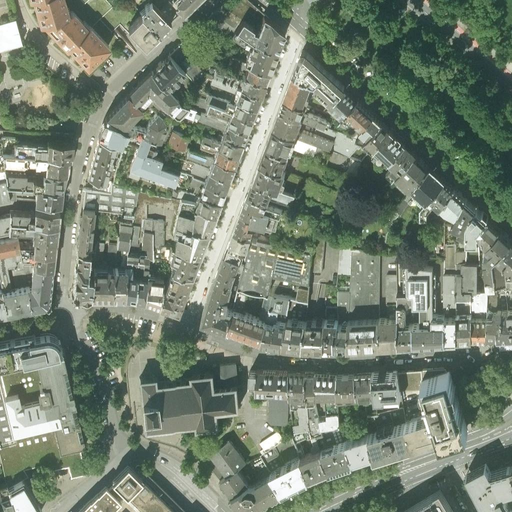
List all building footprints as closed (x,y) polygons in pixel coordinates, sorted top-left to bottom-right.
[(35,0),(37,8),(41,21),(46,19),(50,24),(49,26),(58,36),(68,46),(69,44),(79,53),(88,63),(107,44),(89,24),(87,26),(71,10),(67,11),(63,0),(35,0)] [(158,8),(150,0),(144,6),(146,8),(141,13),(158,31),(164,25),(170,20),(158,8)] [(175,0),(175,1),(175,2),(172,4),(169,1),(168,0),(165,0),(158,8),(170,20),(190,0),(175,0)] [(257,6),(249,0),(223,0),(212,11),(236,26),(242,17),(243,17),(247,8),(251,12),(257,6)] [(473,2),(467,9),(471,13),(477,6),(476,5),(473,2)] [(236,26),(212,11),(201,22),(211,33),(220,24),(232,32),(236,26)] [(158,31),(141,13),(128,26),(145,44),(151,37),(158,31)] [(283,29),(267,15),(263,14),(257,29),(253,26),(254,25),(243,17),(242,17),(236,26),(252,37),(277,47),(283,29)] [(0,46),(21,40),(14,15),(0,18),(0,46)] [(204,36),(196,26),(187,35),(195,44),(204,36)] [(277,47),(252,37),(236,26),(232,32),(233,35),(241,41),(243,41),(244,40),(251,42),(250,45),(248,44),(246,51),(247,52),(244,59),(269,68),(277,47)] [(195,44),(187,35),(178,43),(188,54),(197,46),(195,44)] [(188,54),(178,43),(169,52),(184,69),(192,78),(202,69),(188,54)] [(326,67),(305,49),(304,48),(303,48),(302,49),(298,60),(293,72),(312,79),(312,80),(316,79),(316,84),(315,86),(331,100),(345,85),(326,67)] [(169,52),(164,57),(163,56),(155,64),(156,65),(151,70),(166,86),(173,78),(174,79),(176,79),(178,77),(178,75),(178,74),(184,69),(169,52)] [(244,59),(231,54),(229,61),(243,66),(243,65),(246,66),(244,73),(264,80),(269,68),(244,59)] [(264,80),(244,73),(241,79),(239,78),(239,77),(206,64),(204,71),(212,74),(260,92),(264,80)] [(151,70),(150,69),(132,87),(147,99),(152,104),(161,112),(163,114),(163,115),(164,118),(172,110),(177,114),(191,119),(195,108),(195,107),(181,102),(166,86),(151,70)] [(312,79),(293,72),(284,96),(303,103),(312,80),(312,79)] [(260,92),(212,74),(210,80),(237,90),(235,96),(255,103),(260,92)] [(331,100),(330,102),(342,113),(358,96),(345,85),(331,100)] [(132,87),(106,113),(123,126),(126,126),(147,99),(132,87)] [(235,96),(231,94),(230,99),(207,91),(205,98),(208,99),(250,115),(255,103),(235,96)] [(303,103),(284,96),(280,107),(302,116),(318,122),(328,125),(331,120),(307,111),(310,105),(303,103)] [(374,110),(358,96),(342,113),(339,117),(347,120),(352,115),(357,119),(353,122),(361,125),(374,110)] [(250,115),(208,99),(206,106),(228,114),(226,119),(246,127),(250,115)] [(152,104),(134,129),(159,137),(164,124),(165,121),(164,118),(163,115),(161,112),(152,104)] [(302,116),(280,107),(273,125),(294,133),(318,141),(331,146),(334,138),(315,131),(314,132),(304,129),(303,129),(302,132),(297,130),(302,116)] [(226,119),(200,109),(199,110),(198,114),(197,115),(221,125),(221,124),(223,124),(222,126),(221,129),(220,131),(241,139),(246,127),(226,119)] [(374,110),(361,125),(364,128),(357,136),(363,139),(364,137),(382,117),(374,110)] [(126,126),(123,126),(106,113),(98,136),(117,142),(119,142),(121,135),(137,141),(135,146),(154,153),(159,137),(134,129),(126,126)] [(382,117),(364,137),(374,144),(375,143),(374,142),(390,125),(382,117)] [(186,124),(174,119),(172,126),(183,130),(186,124)] [(328,125),(318,122),(315,131),(334,138),(331,146),(350,153),(363,139),(357,136),(328,125)] [(294,133),(273,125),(267,143),(288,150),(290,145),(294,133)] [(406,139),(390,125),(374,142),(375,143),(390,156),(406,139)] [(183,130),(172,126),(167,138),(183,144),(188,132),(183,130)] [(220,131),(218,130),(215,136),(201,130),(201,131),(199,136),(201,137),(237,150),(241,139),(220,131)] [(318,141),(294,133),(290,145),(313,153),(318,141)] [(0,135),(1,138),(2,150),(13,151),(14,142),(15,136),(0,135)] [(173,181),(128,164),(135,146),(137,141),(121,135),(119,142),(124,144),(114,174),(113,180),(137,186),(154,191),(168,194),(169,194),(173,181)] [(117,142),(98,136),(87,173),(103,178),(103,177),(106,178),(109,167),(107,167),(107,166),(108,165),(109,162),(110,162),(112,156),(111,156),(112,149),(115,150),(117,142)] [(237,150),(201,137),(199,143),(211,148),(212,148),(212,147),(215,148),(212,155),(232,162),(237,150)] [(43,144),(14,142),(13,151),(68,154),(69,154),(71,146),(71,140),(48,138),(47,143),(43,143),(43,144)] [(390,156),(390,157),(395,161),(387,170),(393,175),(397,171),(416,149),(406,139),(390,156)] [(288,150),(267,143),(263,151),(285,159),(286,160),(289,151),(288,150)] [(158,162),(160,155),(135,146),(128,164),(173,181),(177,168),(158,162)] [(212,155),(188,146),(186,152),(207,160),(207,159),(210,160),(208,166),(228,174),(232,162),(212,155)] [(416,149),(397,171),(411,184),(430,162),(416,149)] [(13,151),(2,150),(3,161),(23,162),(26,160),(37,161),(38,160),(41,160),(45,160),(45,168),(65,169),(67,164),(67,160),(68,154),(13,151)] [(285,159),(263,151),(260,160),(282,168),(285,159)] [(208,166),(192,160),(190,167),(203,171),(203,170),(206,171),(203,178),(223,185),(228,174),(208,166)] [(282,168),(260,160),(253,178),(280,187),(286,170),(282,168)] [(411,184),(396,201),(402,206),(414,194),(422,201),(445,176),(430,162),(411,184)] [(65,169),(45,168),(42,168),(42,177),(25,174),(24,183),(36,183),(61,185),(62,182),(63,175),(65,169)] [(5,178),(6,181),(12,182),(24,183),(25,174),(25,171),(4,170),(5,178)] [(203,178),(188,172),(186,179),(198,183),(198,182),(201,183),(198,190),(219,197),(223,185),(203,178)] [(422,201),(420,203),(420,214),(427,214),(427,206),(432,201),(432,199),(431,199),(434,196),(440,202),(448,193),(447,193),(454,184),(445,176),(422,201)] [(0,198),(9,197),(6,181),(5,178),(0,178),(0,198)] [(280,187),(253,178),(248,191),(268,198),(270,191),(273,192),(273,193),(293,200),(295,192),(280,187)] [(112,180),(111,179),(110,189),(84,186),(82,205),(93,206),(120,209),(120,213),(132,215),(133,210),(137,186),(113,180),(112,180)] [(15,191),(12,182),(6,181),(9,197),(15,197),(16,194),(15,191)] [(24,183),(12,182),(15,191),(32,193),(32,187),(36,187),(36,183),(24,183)] [(61,185),(36,183),(36,187),(35,198),(60,200),(60,194),(61,185)] [(454,184),(447,193),(448,193),(440,202),(445,207),(450,209),(445,219),(452,220),(465,194),(454,184)] [(169,194),(168,194),(154,191),(137,186),(133,210),(145,211),(145,200),(177,208),(180,196),(175,195),(169,194)] [(198,190),(196,194),(193,193),(193,192),(178,187),(175,195),(180,196),(196,198),(194,203),(214,210),(219,197),(198,190)] [(268,198),(248,191),(241,210),(251,214),(255,204),(280,212),(281,212),(282,207),(266,202),(268,198)] [(477,205),(465,194),(452,220),(459,224),(458,228),(466,232),(466,220),(470,214),(469,213),(477,205)] [(175,217),(200,226),(207,228),(214,210),(194,203),(196,198),(180,196),(175,217)] [(402,206),(396,201),(392,206),(391,206),(397,212),(402,206)] [(280,212),(255,204),(251,214),(241,210),(234,227),(251,233),(251,234),(254,224),(257,222),(268,225),(269,216),(278,218),(280,212)] [(93,206),(82,205),(77,248),(88,249),(93,206)] [(488,215),(477,205),(469,213),(470,214),(466,220),(466,232),(467,237),(479,237),(478,234),(478,226),(488,215)] [(0,231),(8,230),(8,228),(8,218),(57,222),(58,215),(59,208),(34,207),(34,211),(9,209),(9,212),(0,214),(0,231)] [(145,211),(133,210),(132,215),(131,221),(138,222),(141,223),(142,216),(145,216),(145,211)] [(500,226),(488,215),(478,226),(478,234),(482,234),(482,237),(487,241),(500,226)] [(145,216),(142,216),(141,223),(140,228),(143,228),(150,229),(151,217),(145,216)] [(163,218),(151,217),(150,229),(150,230),(151,230),(151,238),(162,238),(163,228),(161,228),(163,218)] [(199,250),(207,228),(200,226),(175,217),(172,231),(176,231),(173,243),(199,250)] [(8,218),(8,228),(31,230),(31,235),(33,235),(55,237),(56,229),(57,222),(8,218)] [(131,221),(120,219),(116,244),(122,245),(127,246),(128,240),(131,221)] [(131,221),(128,240),(136,241),(138,222),(131,221)] [(500,226),(487,241),(487,245),(490,248),(488,250),(487,250),(486,251),(485,251),(484,253),(484,254),(485,255),(485,256),(484,256),(486,283),(487,283),(496,282),(496,279),(493,256),(511,236),(500,226)] [(251,233),(234,227),(230,239),(240,243),(245,246),(248,247),(251,233)] [(151,230),(150,230),(150,229),(143,228),(141,245),(142,245),(146,246),(146,252),(148,254),(152,255),(152,245),(151,245),(151,238),(151,230)] [(326,230),(314,229),(313,247),(312,247),(311,268),(323,269),(326,230)] [(0,281),(2,289),(27,284),(22,263),(21,256),(19,248),(18,241),(16,233),(7,235),(8,230),(0,231),(0,281)] [(334,231),(326,230),(323,269),(311,268),(310,280),(314,280),(324,281),(328,282),(337,282),(339,270),(342,233),(342,231),(334,231)] [(251,234),(251,233),(248,247),(245,257),(245,258),(239,283),(233,307),(243,310),(249,287),(266,291),(270,292),(274,272),(301,278),(300,283),(295,282),(292,295),(308,298),(309,288),(310,280),(311,268),(312,247),(251,234)] [(351,234),(342,233),(339,270),(351,271),(352,243),(351,234)] [(33,242),(18,241),(19,248),(54,251),(55,244),(55,237),(33,235),(33,242)] [(511,237),(511,236),(493,256),(496,279),(511,278),(511,237)] [(240,243),(230,239),(226,251),(240,256),(245,257),(248,247),(245,246),(243,249),(241,250),(242,247),(239,246),(240,243)] [(106,266),(101,266),(103,242),(95,241),(94,251),(92,266),(93,266),(92,273),(90,294),(111,294),(114,266),(114,264),(114,261),(116,249),(116,244),(108,243),(106,266)] [(173,243),(162,242),(159,242),(159,245),(152,245),(152,255),(163,257),(162,264),(162,266),(171,268),(191,272),(199,250),(173,243)] [(380,246),(352,243),(351,271),(350,289),(348,345),(380,343),(379,315),(379,314),(380,246)] [(136,253),(127,252),(126,267),(124,294),(134,296),(138,247),(136,247),(136,253)] [(148,254),(140,254),(140,248),(138,247),(134,296),(143,298),(146,273),(148,254)] [(54,251),(19,248),(21,256),(30,257),(34,254),(35,254),(34,258),(33,263),(52,265),(53,258),(54,251)] [(88,249),(77,248),(72,291),(75,295),(90,294),(92,273),(86,273),(89,250),(88,249)] [(240,256),(226,251),(216,276),(232,281),(240,256)] [(21,256),(22,263),(32,263),(33,263),(34,258),(35,254),(34,254),(30,257),(21,256)] [(152,255),(148,254),(146,273),(155,274),(157,264),(162,264),(163,257),(152,255)] [(233,281),(239,283),(245,258),(245,257),(240,256),(232,281),(233,281)] [(444,259),(406,258),(407,289),(414,289),(414,301),(420,301),(420,317),(420,320),(412,320),(413,341),(429,340),(445,339),(458,338),(456,312),(456,309),(445,309),(444,259)] [(463,260),(456,259),(456,264),(456,297),(456,309),(456,312),(471,312),(471,307),(470,289),(477,289),(477,262),(465,261),(465,260),(463,260)] [(31,277),(32,263),(22,263),(27,284),(32,283),(31,277)] [(32,283),(27,284),(31,307),(46,305),(47,303),(48,302),(51,276),(52,265),(33,263),(32,263),(31,277),(32,283)] [(397,265),(386,265),(387,315),(379,315),(380,343),(399,342),(398,302),(399,289),(397,265)] [(120,266),(114,266),(111,294),(124,294),(126,267),(120,266)] [(191,272),(171,268),(164,287),(161,286),(158,303),(160,303),(173,308),(178,305),(191,272)] [(301,278),(274,272),(270,292),(266,291),(259,316),(267,319),(274,291),(290,294),(292,295),(295,282),(300,283),(301,278)] [(155,274),(146,273),(143,298),(158,303),(161,286),(162,275),(155,274)] [(232,281),(216,276),(211,288),(207,301),(203,318),(216,323),(228,327),(233,307),(226,305),(233,281),(232,281)] [(239,283),(233,281),(226,305),(233,307),(239,283)] [(496,282),(487,283),(488,288),(487,307),(487,310),(493,310),(494,308),(497,309),(497,288),(497,287),(497,282),(496,282)] [(2,289),(6,312),(31,307),(27,284),(2,289)] [(508,287),(497,287),(497,288),(497,309),(502,309),(509,308),(508,287)] [(488,288),(480,289),(480,288),(477,289),(470,289),(471,307),(487,307),(488,288)] [(350,289),(339,289),(338,299),(338,305),(338,310),(344,311),(343,322),(338,322),(338,324),(336,324),(334,333),(334,345),(347,345),(348,345),(350,289)] [(412,320),(406,321),(406,302),(406,301),(414,301),(414,289),(407,289),(399,289),(398,302),(399,342),(413,341),(412,320)] [(290,294),(274,291),(267,319),(275,320),(275,318),(277,319),(279,307),(288,309),(288,303),(290,294)] [(243,310),(233,307),(228,327),(261,339),(267,319),(259,316),(243,310)] [(487,307),(471,307),(471,312),(471,316),(487,316),(487,310),(487,307)] [(502,309),(497,309),(494,308),(493,310),(487,310),(487,316),(487,337),(497,337),(497,325),(502,325),(502,309)] [(511,308),(509,308),(502,309),(502,325),(497,325),(497,337),(511,336),(511,308)] [(471,312),(456,312),(458,338),(472,338),(471,316),(471,312)] [(306,318),(287,315),(286,320),(283,343),(302,346),(305,322),(306,318)] [(326,317),(313,316),(313,318),(310,318),(306,318),(305,322),(302,346),(307,346),(324,346),(326,317)] [(338,317),(326,316),(326,317),(324,346),(334,345),(334,333),(336,324),(338,324),(338,322),(338,317)] [(487,316),(471,316),(472,338),(487,337),(487,316)] [(277,319),(275,318),(275,320),(267,319),(261,339),(283,343),(286,320),(277,319)] [(44,331),(17,336),(21,359),(62,349),(60,338),(59,335),(57,336),(55,333),(53,332),(50,331),(47,331),(44,331)] [(21,359),(17,336),(0,339),(0,368),(0,371),(17,367),(16,360),(21,359)] [(5,479),(13,501),(20,511),(37,511),(41,509),(22,476),(27,473),(23,466),(33,463),(42,461),(44,469),(67,463),(70,475),(85,471),(86,471),(89,470),(85,454),(81,454),(79,445),(85,444),(74,399),(75,399),(72,387),(71,387),(62,349),(21,359),(16,360),(17,367),(0,371),(0,368),(0,453),(1,458),(5,479)] [(220,369),(213,369),(215,385),(229,383),(229,380),(234,379),(235,382),(237,382),(238,382),(236,361),(219,363),(220,369)] [(369,369),(373,368),(373,375),(386,375),(385,369),(386,369),(385,363),(368,364),(369,369)] [(256,389),(275,390),(289,391),(289,369),(260,367),(257,367),(257,369),(250,369),(250,375),(249,382),(256,382),(256,389)] [(467,425),(463,411),(458,395),(449,368),(445,369),(445,367),(422,368),(422,374),(425,384),(433,409),(432,411),(432,412),(405,420),(412,441),(440,433),(440,434),(467,425)] [(422,374),(422,368),(419,368),(398,369),(400,385),(420,384),(425,384),(422,374)] [(215,385),(213,369),(193,371),(193,376),(157,380),(157,377),(155,375),(154,376),(154,374),(150,374),(149,373),(146,373),(143,374),(143,375),(139,375),(141,394),(155,392),(157,409),(143,411),(144,425),(159,424),(160,429),(164,429),(168,428),(168,427),(172,427),(172,422),(198,420),(199,424),(219,421),(217,407),(239,404),(238,390),(237,382),(235,382),(234,379),(229,380),(229,383),(215,385)] [(292,369),(289,369),(289,391),(291,407),(298,406),(299,421),(293,422),(294,430),(308,428),(310,427),(309,424),(309,421),(307,400),(306,370),(297,369),(292,369)] [(315,371),(306,370),(307,400),(309,421),(309,424),(310,427),(308,428),(309,431),(308,432),(308,435),(315,433),(323,431),(321,425),(319,414),(316,403),(315,394),(315,371)] [(326,393),(326,398),(337,398),(337,394),(337,372),(315,371),(315,394),(326,393)] [(372,371),(355,372),(356,395),(362,395),(375,394),(372,371)] [(356,395),(355,372),(337,372),(337,394),(350,394),(350,396),(356,395)] [(289,418),(289,410),(292,410),(291,407),(289,391),(275,390),(275,393),(273,393),(270,396),(269,418),(271,421),(285,421),(289,418)] [(157,409),(155,392),(141,394),(140,394),(142,411),(143,411),(157,409)] [(356,395),(359,420),(367,419),(367,414),(366,398),(362,398),(362,395),(356,395)] [(337,398),(326,398),(327,412),(338,411),(337,402),(337,398)] [(367,419),(369,431),(405,420),(403,406),(367,414),(367,419)] [(340,423),(338,411),(327,412),(319,414),(321,425),(340,423)] [(405,420),(369,431),(374,453),(396,446),(412,441),(405,420)] [(323,431),(315,433),(321,447),(345,438),(340,423),(321,425),(323,431)] [(260,440),(266,449),(272,445),(284,437),(278,427),(260,440)] [(309,431),(308,428),(294,430),(291,432),(295,441),(308,435),(308,432),(309,431)] [(369,431),(346,439),(353,460),(364,456),(374,453),(369,431)] [(276,447),(279,453),(296,445),(296,443),(295,441),(291,432),(284,437),(272,445),(274,448),(276,447)] [(217,445),(203,456),(211,466),(220,478),(237,465),(243,461),(245,459),(246,458),(230,436),(217,445)] [(321,447),(329,468),(337,465),(346,462),(353,460),(346,439),(345,438),(321,447)] [(296,445),(301,455),(309,476),(319,472),(329,468),(321,447),(318,439),(311,442),(314,450),(304,454),(299,442),(296,443),(296,445)] [(284,463),(279,453),(276,447),(274,448),(272,445),(266,449),(260,453),(283,490),(293,484),(309,476),(301,455),(284,463)] [(283,490),(260,453),(249,457),(259,474),(250,479),(248,476),(246,475),(245,476),(237,465),(220,478),(242,508),(246,509),(251,510),(264,500),(283,490)] [(141,475),(127,461),(111,477),(113,479),(107,485),(105,482),(73,511),(177,511),(167,502),(154,489),(141,475)] [(486,462),(467,472),(488,511),(511,511),(511,468),(511,464),(491,469),(486,462)] [(0,505),(0,511),(20,511),(13,501),(5,479),(0,480),(0,492),(3,503),(0,505)] [(402,509),(397,511),(453,511),(442,491),(413,508),(412,505),(409,507),(406,509),(407,511),(405,511),(404,511),(403,509),(402,509)]
